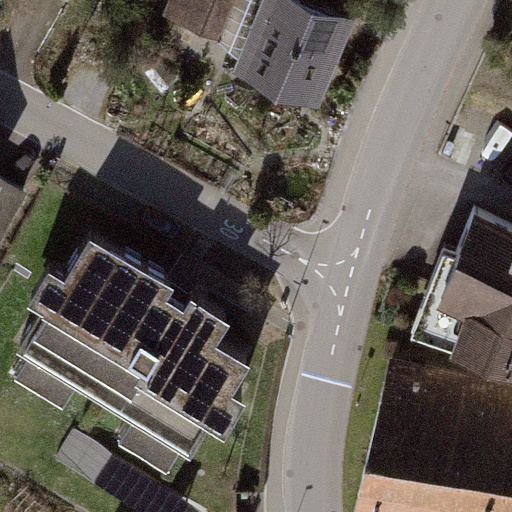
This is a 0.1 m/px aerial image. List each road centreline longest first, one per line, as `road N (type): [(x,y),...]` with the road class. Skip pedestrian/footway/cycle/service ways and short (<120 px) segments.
road 1 (residential): [(354,273),(303,258),(0,97)]
road 2 (residential): [(354,273),(395,146),(460,0)]
road 3 (residential): [(323,511),(319,426),(354,273)]
